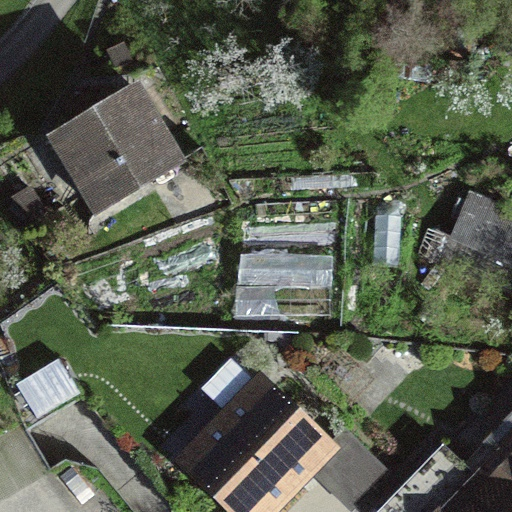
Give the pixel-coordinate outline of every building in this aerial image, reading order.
[(135,98),(43,154),(86,225),(178,169),(135,98)] [(511,215),(471,199),(445,261),(511,288),(511,215)] [(332,288),(333,223),(237,221),(236,286),(332,288)] [(38,381),(79,359),(60,324),(20,346),(38,381)] [(198,511),(295,511),(335,469),(255,397),(172,488),(198,511)] [(313,442),(350,484),(390,450),(353,407),(313,442)] [(511,511),(511,455),(454,511),(511,511)]
